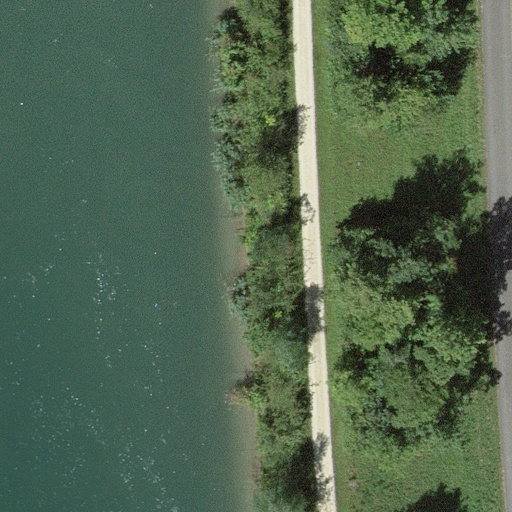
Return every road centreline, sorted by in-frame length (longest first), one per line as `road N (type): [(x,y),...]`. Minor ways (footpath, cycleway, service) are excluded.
road 1 (track): [(302,0),(321,511)]
road 2 (track): [(501,0),(511,283)]
